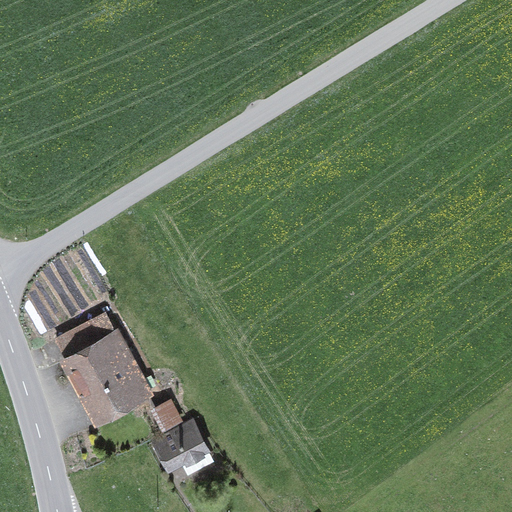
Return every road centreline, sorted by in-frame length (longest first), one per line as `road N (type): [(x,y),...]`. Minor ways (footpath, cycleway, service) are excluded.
road 1 (unclassified): [(451,0),(0,274)]
road 2 (secondary): [(56,511),(0,318)]
